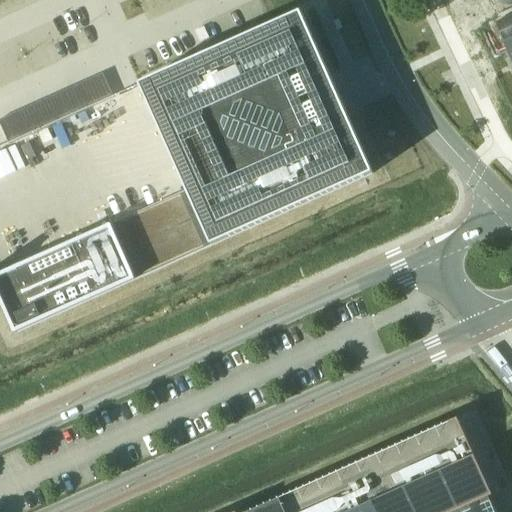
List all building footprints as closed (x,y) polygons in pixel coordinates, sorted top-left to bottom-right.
[(141,85),(213,246),(373,174),(301,13),(141,85)] [(511,15),(494,23),(511,62),(511,15)] [(103,73),(0,118),(0,123),(9,144),(113,97),(103,73)] [(111,225),(0,274),(0,299),(15,333),(16,333),(135,280),(135,279),(112,225),(111,225)] [(495,511),(488,497),(492,495),(466,438),(458,419),(249,511),(495,511)]
